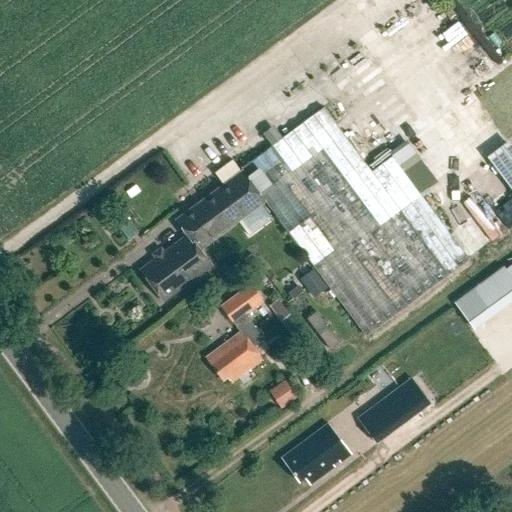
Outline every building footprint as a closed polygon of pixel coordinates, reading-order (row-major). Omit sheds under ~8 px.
[(448,57),(469,48),(453,14),(433,24),(448,57)] [(485,63),(466,77),(472,85),(491,71),(485,63)] [(323,107),(240,169),(242,171),(264,202),(365,337),(511,226),(511,66),(371,171),(323,107)] [(140,270),(163,302),(212,266),(199,250),(264,202),(242,171),(176,220),(187,235),(140,270)] [(105,215),(101,208),(93,214),(98,220),(105,215)] [(120,211),(110,218),(119,230),(129,223),(120,211)] [(304,287),(317,277),(305,261),(292,271),(304,287)] [(511,270),(506,263),(455,303),(478,331),(511,303),(511,270)] [(263,301),(250,284),(221,306),(241,331),(206,358),(223,381),(228,378),(232,383),(263,360),(253,347),(263,339),(245,315),(263,301)] [(281,322),(291,337),(299,331),(288,316),(281,322)] [(376,404),(358,380),(356,382),(340,394),(358,418),(358,417),(373,406),(374,406),(375,405),(376,404)] [(282,410),(297,399),(285,381),(269,392),(282,410)] [(310,485),(351,454),(330,425),(283,459),(299,480),(303,477),(310,485)]
